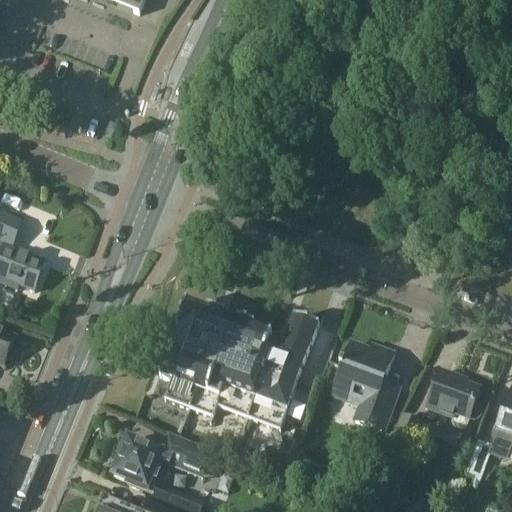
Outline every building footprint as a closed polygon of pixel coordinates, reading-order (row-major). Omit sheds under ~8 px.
[(139,0),(144,2),(139,14),(138,16),(133,14),(132,15),(138,18),(145,0),(139,0)] [(0,259),(0,286),(17,294),(19,289),(34,295),(45,267),(4,251),(0,259)] [(168,356),(159,381),(171,385),(164,403),(213,421),(217,411),(246,329),(238,326),(237,328),(224,323),(225,321),(208,315),(207,317),(186,309),(176,334),(181,335),(173,357),(168,356)] [(246,329),(217,411),(280,435),(319,330),(294,321),(283,351),(270,347),(272,341),(254,335),(255,332),(246,329)] [(15,351),(12,348),(15,340),(0,333),(0,368),(3,369),(7,361),(11,361),(15,351)] [(394,358),(371,350),(369,355),(351,348),(344,368),(342,368),(340,373),(342,374),(334,394),(350,400),(348,405),(360,410),(355,425),(383,435),(395,404),(379,399),(394,358)] [(440,375),(427,413),(452,422),(451,426),(453,431),(461,434),(466,432),(469,424),(473,425),(479,423),(482,414),(480,410),(474,408),(480,393),(457,385),(459,382),(440,375)] [(498,433),(498,434),(499,435),(511,439),(511,396),(511,397),(498,433)] [(391,444),(411,452),(423,425),(403,417),(391,444)] [(127,443),(113,480),(129,486),(128,490),(146,497),(155,500),(153,506),(164,511),(163,511),(202,511),(204,508),(201,507),(195,504),(195,503),(160,489),(168,469),(173,458),(206,471),(212,455),(168,438),(161,454),(161,456),(127,443)] [(471,460),(465,477),(474,480),(471,491),(477,493),(494,449),(478,443),(471,460)] [(384,485),(374,481),(363,504),(373,508),(384,485)]
